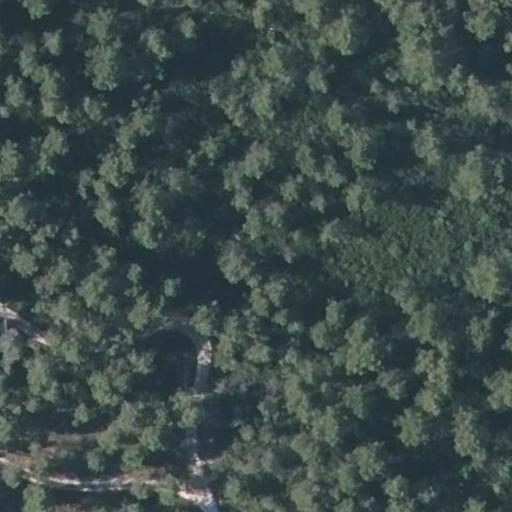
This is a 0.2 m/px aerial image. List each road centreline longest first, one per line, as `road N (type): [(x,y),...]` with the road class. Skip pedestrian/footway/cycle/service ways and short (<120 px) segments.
road 1 (track): [(219,511),(196,486),(187,327),(87,347),(0,319)]
road 2 (track): [(196,486),(131,485),(0,457)]
